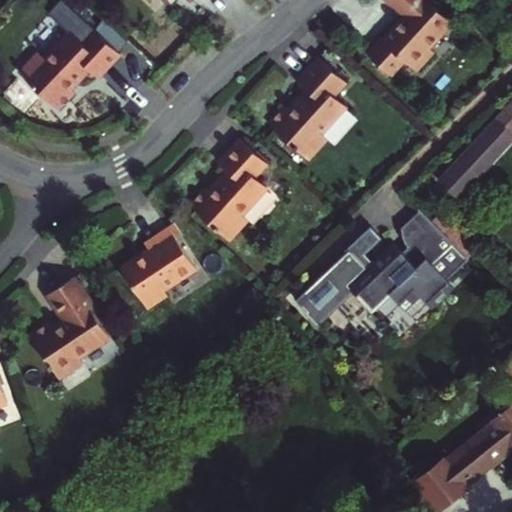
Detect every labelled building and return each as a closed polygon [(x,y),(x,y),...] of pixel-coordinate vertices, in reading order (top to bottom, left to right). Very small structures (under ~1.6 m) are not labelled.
[(405,59),(417,71),(433,53),(427,48),(452,21),(428,0),(387,0),(404,14),(382,39),(381,38),(367,53),(391,74),(405,59)] [(69,29),(44,56),(38,52),(19,72),(58,108),(74,91),(70,87),(89,67),(98,76),(120,53),(94,28),(81,41),(69,29)] [(327,138),(321,133),(346,105),(334,94),(346,81),(319,56),(297,80),(307,89),(288,109),(284,105),(268,123),(308,158),(327,138)] [(511,98),(431,175),(447,193),(508,135),(505,131),(511,124),(511,98)] [(247,219),(242,214),(267,186),(255,175),(267,162),(240,137),(218,161),(228,170),(209,190),(205,187),(189,204),(229,239),(247,219)] [(394,237),(349,279),(358,289),(357,294),(360,297),(366,298),(373,306),(378,302),(388,313),(402,300),(407,305),(425,290),(435,301),(458,280),(455,277),(474,259),(462,249),(419,204),(403,220),(402,226),(414,241),(405,249),(394,237)] [(148,308),(168,295),(164,289),(196,267),(168,225),(144,241),(148,248),(120,266),(148,308)] [(90,307),(95,304),(75,275),(47,293),(63,318),(53,325),(50,320),(35,330),(30,334),(59,378),(70,371),(83,363),(79,357),(110,336),(90,307)] [(425,290),(407,305),(418,317),(435,301),(425,290)] [(470,427),(475,434),(414,482),(433,506),(457,488),(456,486),(510,445),(511,447),(511,446),(511,405),(492,421),(487,414),(470,427)]
